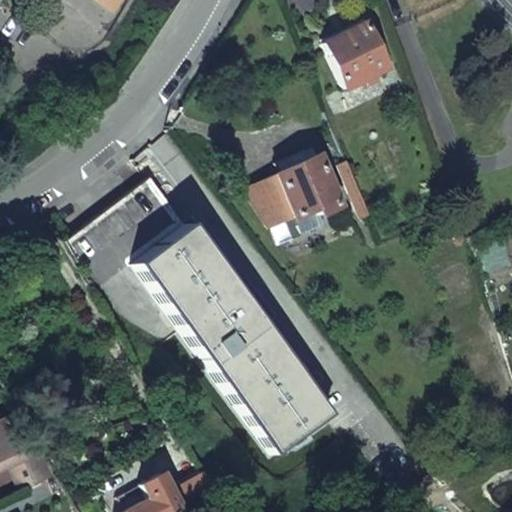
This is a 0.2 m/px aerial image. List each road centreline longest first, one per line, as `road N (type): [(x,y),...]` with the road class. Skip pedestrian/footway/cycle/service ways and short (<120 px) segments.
road 1 (unknown): [(441,511),(127,105)]
road 2 (residential): [(0,208),(92,143),(157,72),(201,0)]
